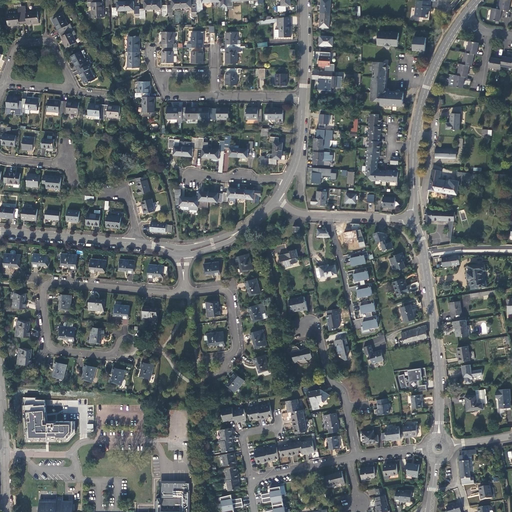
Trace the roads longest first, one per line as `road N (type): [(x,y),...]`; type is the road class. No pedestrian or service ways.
road 1 (residential): [(424,255),(440,371),(438,436)]
road 2 (residential): [(461,13),(425,87),(413,150)]
road 3 (residential): [(186,292),(45,286)]
road 4 (residential): [(45,286),(51,348),(109,356),(126,348)]
road 5 (residential): [(137,244),(0,231)]
road 6 (residential): [(186,292),(230,287),(237,343),(231,360),(214,366)]
road 7 (residential): [(0,384),(8,511)]
road 8 (residential): [(2,83),(19,43),(45,40),(72,88)]
